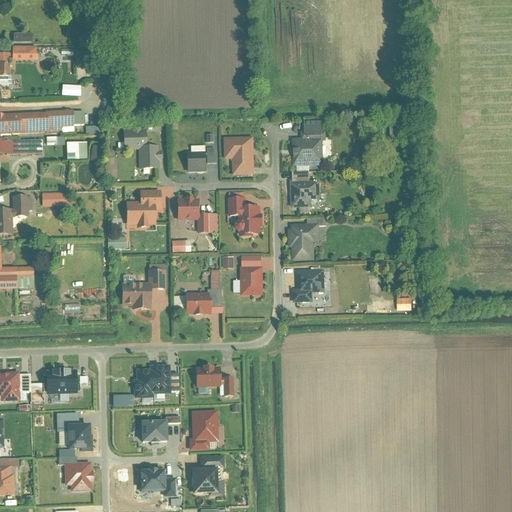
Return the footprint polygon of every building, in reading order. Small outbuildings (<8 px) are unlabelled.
[(14,35),(14,44),(29,44),(29,35),(14,35)] [(13,62),(37,62),(37,48),(13,48),(13,62)] [(93,69),(92,53),(75,54),(76,70),(93,69)] [(84,112),(20,115),(21,134),(62,133),(62,128),(73,128),(73,126),(84,126),(84,112)] [(20,115),(0,115),(0,135),(21,134),(20,115)] [(131,132),(124,133),(125,153),(139,152),(140,172),(159,171),(159,163),(162,163),(162,153),(160,153),(159,149),(148,149),(147,131),(142,131),(142,129),(131,129),(131,132)] [(293,170),(323,169),(322,144),(326,144),(325,134),(300,135),(300,142),(292,142),(293,170)] [(255,140),(224,141),(225,163),(233,163),(233,179),(256,178),(255,140)] [(67,144),(67,161),(87,160),(87,143),(67,144)] [(208,175),(207,156),(187,157),(188,176),(208,175)] [(319,184),(289,185),(290,212),(312,211),(311,203),(320,203),(319,184)] [(161,193),(140,194),(140,205),(126,205),(127,229),(137,229),(137,232),(150,232),(150,228),(156,228),(156,213),(161,213),(161,193)] [(69,194),(42,195),(43,209),(69,208),(69,194)] [(263,217),(262,209),(247,209),(247,200),(228,201),(229,221),(239,221),(239,224),(237,227),(237,233),(240,236),(240,240),(255,240),(256,238),(263,238),(262,231),(265,231),(264,217),(263,217)] [(183,203),(177,203),(178,224),(199,224),(199,238),(220,237),(219,218),(201,219),(201,202),(197,203),(197,201),(183,201),(183,203)] [(13,212),(0,212),(0,239),(14,239),(13,212)] [(319,226),(290,227),(290,232),(287,232),(287,251),(291,251),(291,265),(314,264),(314,250),(319,249),(319,226)] [(108,239),(108,251),(126,251),(127,239),(108,239)] [(172,243),(173,255),(191,254),(190,242),(172,243)] [(223,271),(234,271),(235,259),(223,259),(223,271)] [(146,286),(121,286),(121,313),(151,312),(151,294),(167,294),(166,269),(146,270),(146,286)] [(264,299),(264,270),(241,271),(241,300),(264,299)] [(323,273),(296,274),(297,292),(292,292),(292,306),(312,306),(312,296),(324,296),(323,273)] [(212,318),(211,296),(187,297),(187,318),(212,318)] [(171,398),(171,368),(148,368),(148,371),(136,371),(136,381),(132,381),(132,395),(135,395),(135,402),(154,402),(154,398),(171,398)] [(221,391),(220,370),(196,371),(196,391),(221,391)] [(78,398),(77,373),(46,374),(47,399),(78,398)] [(20,375),(0,375),(0,399),(1,400),(1,406),(21,405),(20,375)] [(218,413),(191,415),(193,442),(189,442),(189,455),(210,454),(210,446),(219,446),(218,413)] [(164,423),(139,424),(140,446),(165,445),(164,423)] [(92,428),(68,429),(69,455),(93,454),(92,428)] [(92,474),(91,465),(65,466),(65,489),(72,489),(72,495),(92,494),(92,487),(94,487),(94,473),(92,474)] [(11,469),(0,469),(0,499),(15,499),(15,478),(11,478),(11,469)] [(219,472),(193,473),(194,499),(220,498),(219,472)] [(164,473),(140,474),(141,494),(163,493),(163,499),(177,499),(176,480),(165,480),(164,473)]
